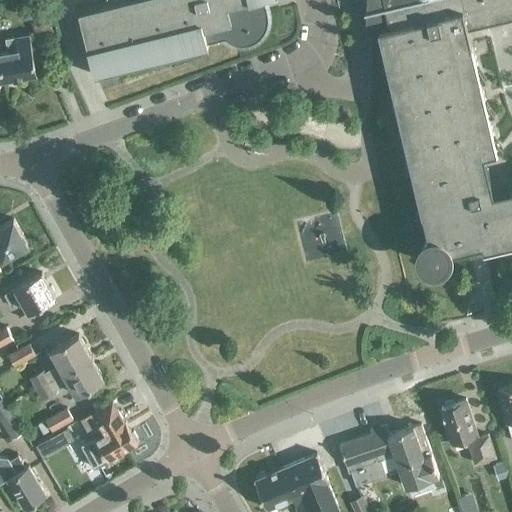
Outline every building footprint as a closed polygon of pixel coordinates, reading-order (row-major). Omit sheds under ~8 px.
[(267,26),(268,17),(267,11),(259,13),(256,0),(126,0),(79,12),(94,75),(96,74),(95,71),(121,68),(123,67),(123,64),(149,61),(151,60),(151,57),(177,54),(179,54),(179,50),(205,47),(208,47),(207,42),(224,37),(232,42),(240,44),(249,43),(256,39),(263,33),(267,26)] [(511,186),(493,191),(484,153),(497,149),(467,25),(511,14),(511,0),(383,0),(385,4),(375,7),(393,84),(398,83),(401,96),(396,97),(401,119),(406,118),(409,130),(404,132),(409,155),(415,153),(418,166),(412,167),(419,195),(424,194),(427,207),(422,208),(429,239),(425,242),(422,245),(445,260),(447,255),(448,251),(482,243),(483,248),(511,241),(510,235),(511,234),(511,186)] [(0,50),(0,57),(4,80),(36,74),(29,34),(6,38),(8,49),(0,50)] [(0,260),(2,259),(28,244),(13,218),(0,225),(0,260)] [(28,311),(55,296),(53,293),(55,291),(51,285),(49,284),(41,271),(15,287),(4,293),(10,303),(20,297),(28,311)] [(0,344),(13,338),(6,326),(0,329),(0,344)] [(59,363),(45,371),(44,369),(30,376),(36,387),(91,356),(78,333),(51,349),(59,363)] [(8,355),(14,364),(14,365),(36,353),(29,343),(8,355)] [(91,356),(36,387),(42,397),(56,390),(55,388),(69,380),(76,394),(104,378),(91,356)] [(511,383),(497,387),(511,440),(511,383)] [(2,398),(0,399),(0,419),(2,422),(13,439),(23,433),(2,398)] [(475,462),(495,456),(488,433),(478,437),(466,398),(454,402),(453,400),(444,403),(444,405),(441,406),(452,440),(467,435),(468,440),(475,462)] [(91,437),(80,443),(93,467),(138,442),(136,439),(138,438),(133,430),(132,431),(125,420),(124,420),(112,399),(88,413),(80,418),(91,437)] [(51,430),(73,418),(67,407),(46,419),(51,430)] [(371,433),(339,444),(346,464),(349,463),(356,484),(386,474),(385,471),(378,453),(393,448),(406,486),(431,477),(431,476),(439,474),(421,423),(413,425),(389,433),(386,424),(370,429),(371,433)] [(42,458),(54,451),(48,439),(35,446),(42,458)] [(316,452),(278,468),(266,473),(263,472),(257,474),(257,477),(254,478),(266,508),(291,498),(297,511),(329,511),(340,508),(339,507),(328,482),(329,481),(316,452)] [(18,455),(9,460),(6,456),(0,455),(0,481),(6,477),(24,507),(29,504),(30,506),(39,501),(38,499),(46,494),(28,465),(25,466),(18,455)] [(497,479),(509,475),(504,461),(493,464),(497,479)] [(472,511),(474,511),(490,507),(482,481),(464,486),(472,511)] [(356,511),(369,511),(362,495),(350,501),(356,511)]
